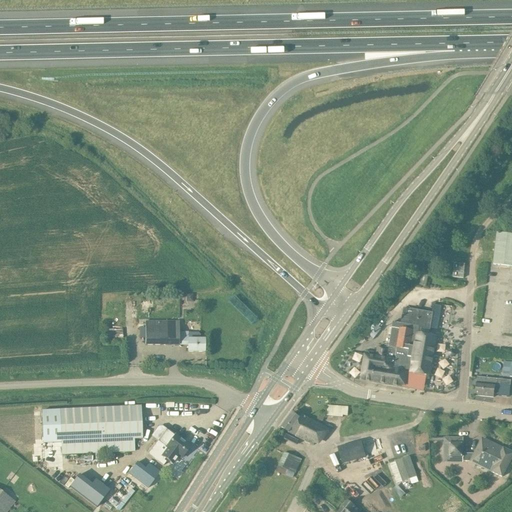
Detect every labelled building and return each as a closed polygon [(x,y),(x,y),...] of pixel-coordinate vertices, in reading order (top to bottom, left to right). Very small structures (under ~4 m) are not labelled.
[(511,234),(496,233),(493,265),(511,266),(511,234)] [(463,278),(464,264),(454,264),(453,278),(463,278)] [(424,390),(426,376),(430,376),(437,337),(421,334),(421,329),(430,331),(433,313),(410,309),(409,316),(402,315),(401,324),(392,322),(388,349),(378,348),(376,356),(364,354),(360,380),(401,387),(401,386),(424,390)] [(145,326),(145,346),(179,346),(179,345),(179,332),(179,321),(145,322),(145,326)] [(123,329),(104,329),(104,342),(108,342),(108,346),(112,345),(112,340),(123,340),(123,329)] [(188,333),(179,332),(179,345),(187,346),(187,352),(204,352),(204,340),(188,339),(188,333)] [(475,395),(494,397),(494,394),(498,394),(498,395),(509,396),(511,381),(500,380),(500,382),(493,382),(493,385),(492,385),(485,384),(485,378),(477,377),(477,383),(476,383),(475,395)] [(327,406),(327,416),(343,418),(343,416),(348,416),(348,407),(327,406)] [(41,411),(43,444),(61,443),(61,455),(134,452),(134,440),(142,439),(141,407),(41,411)] [(281,428),(289,433),(310,444),(312,442),(314,443),(319,445),(329,432),(329,430),(308,419),(301,416),(299,418),(292,413),(281,428)] [(16,432),(31,442),(37,434),(22,424),(16,432)] [(157,451),(152,458),(163,466),(167,461),(171,463),(177,455),(180,458),(184,453),(185,453),(189,448),(188,448),(188,446),(175,436),(165,429),(156,441),(160,443),(155,450),(157,451)] [(462,461),(462,437),(444,437),(444,461),(462,461)] [(361,441),(337,448),(341,464),(366,457),(361,441)] [(470,462),(480,467),(502,478),(511,457),(511,452),(503,449),(488,441),(484,449),(478,446),(470,462)] [(283,453),(276,472),(293,478),(294,474),(295,474),(301,460),(283,453)] [(137,463),(128,474),(147,488),(159,473),(148,464),(145,469),(137,463)] [(79,475),(69,487),(96,508),(109,491),(95,480),(91,485),(79,475)] [(0,511),(7,511),(15,502),(0,490),(0,511)] [(349,499),(348,501),(338,511),(360,511),(362,510),(359,507),(357,509),(354,506),(355,504),(349,499)]
